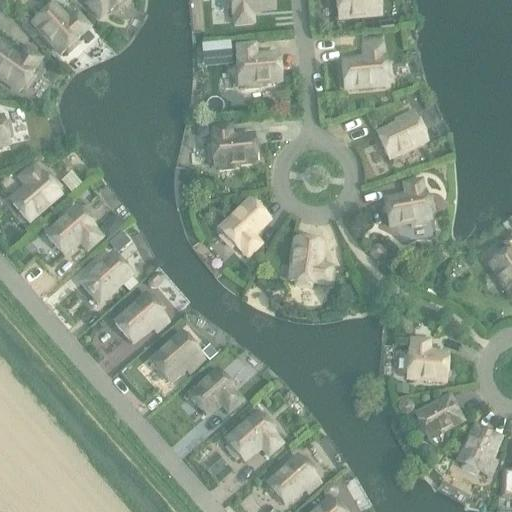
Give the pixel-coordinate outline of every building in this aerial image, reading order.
[(92,0),(86,6),(99,21),(109,12),(110,13),(114,9),(117,12),(128,2),(126,0),(92,0)] [(252,12),(274,10),(273,0),(226,0),(228,9),(232,9),(232,14),(233,14),(234,27),(253,25),(252,12)] [(336,0),(338,20),(362,18),(373,17),(378,17),(380,16),(378,0),(336,0)] [(65,53),(68,56),(79,46),(77,42),(81,39),(80,38),(89,29),(77,15),(67,24),(53,7),(33,25),(61,56),(65,53)] [(373,17),(362,18),(363,30),(379,29),(378,17),(373,17)] [(27,23),(22,27),(29,36),(34,31),(27,23)] [(362,40),(363,49),(364,62),(342,64),(344,90),(386,86),(386,81),(390,80),(389,65),(384,66),(384,60),(383,60),(381,38),(362,40)] [(229,44),(213,45),(215,69),(231,67),(229,44)] [(243,86),(244,90),(259,89),(259,85),(281,83),(278,57),(256,59),(255,46),(236,48),(237,60),(236,60),(239,87),(243,86)] [(23,89),(26,91),(35,79),(31,77),(35,72),(34,71),(41,61),(26,50),(18,60),(0,48),(0,47),(0,79),(19,93),(23,89)] [(426,142),(415,119),(377,136),(388,160),(426,142)] [(8,140),(12,139),(9,125),(5,125),(3,120),(0,120),(0,147),(9,146),(8,140)] [(212,147),(208,148),(209,163),(213,163),(214,168),(219,168),(219,172),(234,170),(234,166),(256,164),(253,138),(232,140),(230,127),(212,129),(213,142),(211,142),(212,147)] [(198,129),(196,129),(197,133),(197,136),(202,139),(208,139),(207,128),(198,129)] [(42,177),(33,168),(19,180),(27,189),(11,204),(28,224),(60,196),(56,192),(59,189),(49,178),(46,181),(43,176),(42,177)] [(71,175),(61,183),(71,195),(81,187),(71,175)] [(424,194),(421,182),(403,185),(406,198),(384,202),(389,228),(410,224),(411,228),(427,225),(426,221),(430,220),(429,215),(433,214),(430,199),(426,200),(425,194),(424,194)] [(239,250),(248,259),(261,246),(252,237),(268,222),(250,202),(219,231),(223,236),(220,238),(231,249),(234,246),(238,251),(239,250)] [(91,225),(94,223),(84,211),(81,214),(77,210),(74,213),(71,210),(59,220),(62,223),(46,237),(63,257),(78,243),(87,253),(102,240),(94,230),(95,230),(91,225)] [(98,232),(107,242),(113,238),(104,228),(98,232)] [(121,236),(109,246),(118,256),(130,245),(121,236)] [(494,263),(489,266),(511,299),(511,240),(505,245),(507,249),(504,251),(491,260),(494,263)] [(316,285),(329,287),(332,269),(319,267),(322,245),(296,241),(290,283),(296,284),(295,288),(310,290),(311,286),(316,287),(316,285)] [(99,304),(131,277),(113,257),(82,285),(99,304)] [(154,276),(148,283),(148,288),(151,291),(156,291),(161,286),(163,283),(163,279),(160,275),(155,275),(154,276)] [(160,313),(163,310),(153,299),(150,302),(146,298),(115,325),(132,345),(151,328),(156,334),(168,323),(160,313)] [(182,336),(151,363),(168,383),(183,370),(189,377),(206,363),(200,355),(182,336)] [(407,380),(445,383),(447,356),(428,355),(429,343),(411,342),(410,354),(409,354),(409,360),(404,359),(403,374),(408,375),(407,380)] [(234,393),(235,393),(217,373),(189,398),(206,418),(220,405),(228,415),(242,403),(234,393)] [(396,388),(395,399),(408,399),(408,389),(396,388)] [(461,422),(449,399),(415,418),(418,422),(414,424),(422,438),(425,436),(428,441),(461,422)] [(399,409),(399,410),(399,411),(399,412),(399,413),(400,413),(400,414),(401,415),(402,416),(403,416),(404,417),(405,417),(406,417),(407,417),(408,417),(409,417),(409,416),(410,416),(411,415),(412,414),(412,413),(413,413),(413,412),(413,411),(413,410),(413,409),(413,408),(413,407),(412,406),(412,405),(411,405),(411,404),(410,404),(410,403),(409,403),(408,403),(407,403),(406,402),(405,402),(405,403),(404,403),(403,403),(402,403),(402,404),(401,404),(401,405),(400,405),(400,406),(399,407),(399,408),(399,409)] [(271,431),(274,428),(264,417),(261,420),(257,415),(226,443),(229,447),(226,450),(236,462),(239,459),(243,463),(260,448),(268,458),(282,446),(274,436),(275,435),(271,431)] [(464,466),(462,470),(476,476),(478,472),(489,478),(496,464),(489,461),(499,441),(475,429),(459,463),(464,466)] [(312,475),(315,472),(305,461),(302,463),(298,459),(267,487),(284,507),(303,490),(308,495),(321,484),(312,475)] [(511,473),(504,473),(502,499),(511,499),(511,473)] [(345,511),(337,503),(334,505),(330,501),(317,511),(345,511)]
